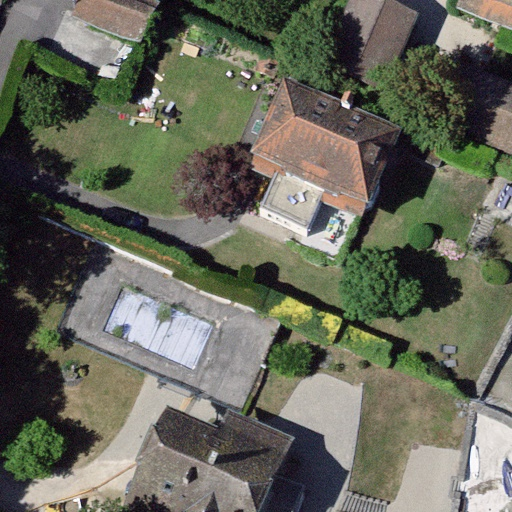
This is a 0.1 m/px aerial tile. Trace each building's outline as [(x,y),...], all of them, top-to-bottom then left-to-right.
[(154,12),(130,0),(71,0),(58,26),(128,62),(154,12)] [(511,0),(449,0),(442,15),(511,48),(511,0)] [(421,26),(361,1),(329,76),(390,101),(421,26)] [(511,91),(474,74),(446,135),(511,165),(511,91)] [(391,150),(271,92),(234,169),(353,227),(391,150)] [(215,448),(166,426),(126,511),(269,511),(297,454),(227,422),(215,448)]
